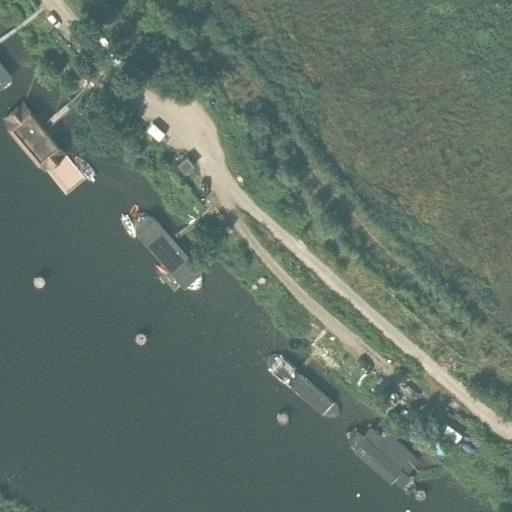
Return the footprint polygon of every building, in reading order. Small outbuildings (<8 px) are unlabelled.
[(0,88),(15,73),(0,53),(0,88)] [(125,179),(70,121),(36,85),(25,96),(59,132),(67,141),(100,175),(114,189),(125,179)] [(44,134),(65,156),(69,152),(48,130),(45,133),(44,134)] [(194,164),(187,155),(177,162),(185,172),(194,164)] [(149,213),(135,229),(168,270),(182,284),(188,283),(202,274),(149,213)] [(330,422),(344,407),(308,372),(294,387),(330,422)] [(424,466),(378,424),(355,449),(402,491),(424,466)]
